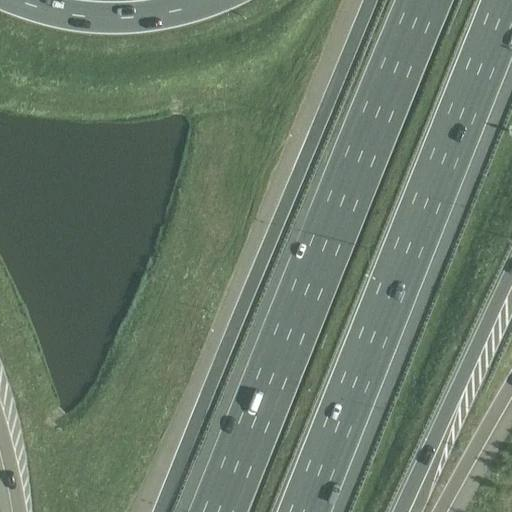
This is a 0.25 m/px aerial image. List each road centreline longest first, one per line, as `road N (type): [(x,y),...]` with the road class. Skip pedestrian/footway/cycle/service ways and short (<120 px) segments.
road 1 (trunk): [(370,0),(160,511)]
road 2 (motorway): [(427,0),(218,511)]
road 3 (motorway): [(304,511),(508,0)]
road 4 (motorway): [(399,511),(511,270)]
road 5 (motorway): [(441,511),(511,384)]
road 6 (trunk): [(174,0),(135,7),(45,0)]
